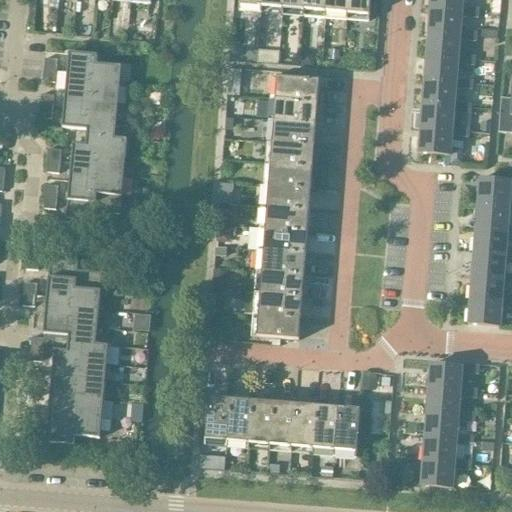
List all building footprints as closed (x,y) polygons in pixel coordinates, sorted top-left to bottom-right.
[(262,0),(262,8),(284,10),(284,0),(262,0)] [(284,0),(284,10),(305,11),(305,0),(284,0)] [(305,0),(305,11),(326,13),(327,0),(305,0)] [(327,0),(326,13),(349,15),(350,0),(327,0)] [(350,0),(349,15),(370,17),(370,0),(350,0)] [(430,0),(430,9),(463,11),(463,8),(463,0),(430,0)] [(430,9),(428,33),(461,35),(461,32),(462,17),(479,18),(479,10),(463,8),(463,11),(430,9)] [(428,33),(426,57),(459,60),(459,56),(460,40),(477,42),(478,33),(461,32),(461,35),(428,33)] [(70,55),(68,74),(96,76),(95,85),(120,87),(121,69),(96,67),(97,57),(70,55)] [(426,57),(424,81),(457,84),(457,80),(458,65),(475,66),(476,57),(459,56),(459,60),(426,57)] [(45,60),(44,72),(56,73),(58,61),(45,60)] [(43,84),(55,85),(56,73),(44,72),(43,84)] [(68,74),(66,92),(94,94),(93,103),(118,105),(120,87),(95,85),(96,76),(68,74)] [(277,79),(275,101),(318,104),(319,92),(317,92),(317,83),(320,83),(320,82),(277,79)] [(424,81),(422,106),(455,108),(455,103),(456,88),(473,90),(474,81),(457,80),(457,84),(424,81)] [(66,92),(65,110),(92,112),(92,121),(117,123),(118,105),(93,103),(94,94),(66,92)] [(42,96),(41,107),(53,109),(54,97),(42,96)] [(511,100),(501,100),(499,134),(511,135),(511,100)] [(275,101),(273,123),(316,126),(317,112),(315,112),(315,105),(318,105),(318,104),(275,101)] [(422,106),(420,129),(453,132),(453,127),(454,113),(471,114),(472,105),(455,103),(455,108),(422,106)] [(52,120),(53,109),(41,107),(40,119),(52,120)] [(89,130),(88,139),(115,141),(117,123),(92,121),(92,112),(65,110),(63,128),(89,130)] [(273,123),(272,144),(315,147),(316,135),(313,135),(314,126),(316,126),(273,123)] [(420,129),(418,153),(451,156),(452,137),(469,138),(470,129),(453,127),(453,132),(420,129)] [(74,145),(72,165),(98,167),(99,158),(125,160),(127,142),(115,141),(88,139),(87,146),(74,145)] [(272,144),(270,165),(313,168),(314,156),(311,156),(312,148),(315,149),(315,147),(272,144)] [(49,151),(48,163),(60,164),(61,152),(49,151)] [(72,165),(71,182),(97,185),(98,176),(124,179),(125,160),(99,158),(98,167),(72,165)] [(59,175),(60,164),(48,163),(47,174),(59,175)] [(270,165),(268,187),(311,190),(312,177),(310,177),(310,169),(313,170),(313,168),(270,165)] [(71,182),(69,201),(95,203),(96,194),(122,197),(124,179),(98,176),(97,185),(71,182)] [(480,180),(478,204),(511,207),(511,203),(511,202),(511,203),(511,189),(511,188),(511,179),(511,182),(480,180)] [(46,187),(45,199),(57,200),(58,188),(46,187)] [(268,187),(267,208),(310,211),(311,199),(308,199),(309,192),(311,192),(311,190),(268,187)] [(69,201),(67,219),(94,221),(94,213),(121,215),(122,197),(96,194),(95,203),(69,201)] [(45,199),(44,210),(56,211),(57,200),(45,199)] [(478,204),(476,228),(509,231),(509,227),(511,227),(509,226),(510,212),(511,211),(511,202),(511,203),(511,207),(478,204)] [(267,208),(265,230),(308,233),(309,220),(307,220),(307,212),(310,213),(310,211),(267,208)] [(476,228),(474,253),(508,255),(507,251),(508,236),(511,236),(511,226),(511,227),(509,227),(509,231),(476,228)] [(265,230),(263,252),(306,255),(307,243),(305,242),(305,235),(308,235),(308,233),(265,230)] [(474,253),(472,277),(505,279),(505,274),(506,260),(511,260),(511,251),(507,251),(508,255),(474,253)] [(263,252),(262,273),(305,276),(306,263),(303,263),(304,256),(306,256),(306,255),(263,252)] [(27,258),(26,270),(38,271),(39,260),(27,258)] [(51,261),(49,279),(76,281),(75,290),(101,292),(103,274),(77,272),(77,263),(51,261)] [(262,273),(260,295),(303,298),(304,285),(301,285),(302,277),(304,277),(305,276),(262,273)] [(472,277),(471,300),(503,303),(504,299),(504,298),(503,298),(505,284),(511,284),(511,274),(505,274),(505,279),(472,277)] [(49,279),(48,297),(74,299),(73,308),(100,310),(101,292),(75,290),(76,281),(49,279)] [(25,284),(24,295),(36,296),(37,285),(25,284)] [(24,295),(23,306),(34,307),(36,296),(24,295)] [(260,295),(258,317),(301,320),(302,306),(300,306),(300,299),(303,299),(303,298),(260,295)] [(48,297),(46,315),(73,318),(72,326),(98,329),(100,310),(73,308),(74,299),(48,297)] [(471,300),(469,325),(501,327),(503,308),(511,308),(511,298),(504,298),(504,299),(503,303),(471,300)] [(46,315),(44,334),(70,336),(69,344),(96,347),(98,329),(72,326),(73,318),(46,315)] [(299,342),(301,328),(298,328),(299,320),(301,320),(258,317),(256,338),(299,342)] [(32,338),(31,349),(43,351),(44,339),(32,338)] [(55,351),(54,369),(80,371),(80,364),(106,366),(108,348),(96,347),(69,344),(68,352),(55,351)] [(31,349),(30,361),(42,362),(43,351),(31,349)] [(54,369),(52,387),(78,389),(79,382),(104,384),(106,366),(80,364),(80,371),(54,369)] [(430,366),(428,390),(461,392),(461,388),(462,374),(479,375),(479,367),(461,365),(461,368),(430,366)] [(29,374),(28,385),(40,386),(41,375),(29,374)] [(375,392),(376,376),(362,375),(361,391),(375,392)] [(52,387),(51,405),(77,407),(77,400),(103,402),(104,384),(79,382),(78,389),(52,387)] [(28,385),(27,397),(39,398),(40,386),(28,385)] [(428,390),(426,414),(459,416),(459,412),(461,398),(477,399),(478,390),(461,388),(461,392),(428,390)] [(208,399),(205,443),(228,445),(231,403),(231,401),(217,400),(217,402),(210,402),(210,400),(208,399)] [(51,405),(49,423),(75,426),(76,418),(101,421),(103,402),(77,400),(77,407),(51,405)] [(231,403),(228,445),(250,446),(253,403),(238,402),(238,404),(231,403)] [(253,403),(250,446),(271,448),(274,407),(274,405),(261,404),(261,406),(253,405),(253,403)] [(282,407),(274,407),(271,448),(292,449),(296,408),(295,408),(295,406),(282,405),(282,407)] [(296,408),(292,449),(314,451),(317,408),(303,407),(303,409),(296,408)] [(317,408),(314,451),(336,453),(339,412),(339,409),(326,408),(325,411),(318,410),(318,408),(317,408)] [(26,410),(25,421),(37,422),(38,411),(26,410)] [(339,412),(336,453),(357,455),(359,440),(368,440),(370,415),(360,415),(361,411),(347,410),(347,412),(339,412)] [(426,414),(425,438),(458,441),(458,437),(457,437),(459,422),(475,423),(476,414),(459,412),(459,416),(426,414)] [(100,439),(101,421),(76,418),(75,426),(49,423),(47,442),(73,445),(74,437),(100,439)] [(25,421),(24,433),(36,434),(37,422),(25,421)] [(425,438),(423,462),(456,465),(456,461),(457,446),(473,447),(474,438),(458,437),(458,441),(425,438)] [(199,471),(225,473),(226,459),(200,457),(199,471)] [(423,462),(421,487),(454,490),(455,470),(471,471),(472,462),(456,461),(456,465),(423,462)] [(268,476),(281,477),(282,467),(269,467),(268,476)]
